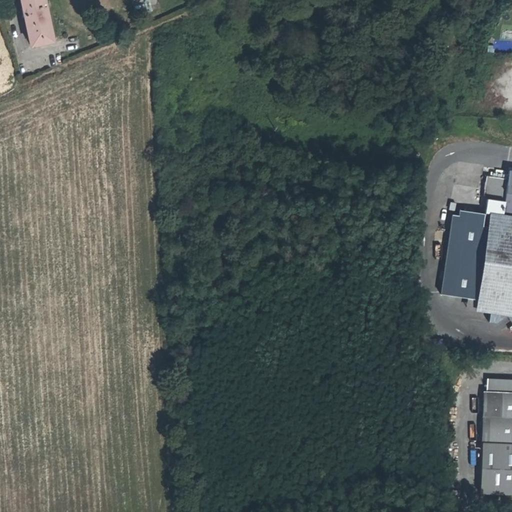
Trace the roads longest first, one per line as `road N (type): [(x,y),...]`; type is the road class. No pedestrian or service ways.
road 1 (unknown): [(478,146),(444,154),(434,175),(424,297),(430,307),(511,331)]
road 2 (unknown): [(511,365),(479,371),(470,382),(472,478)]
